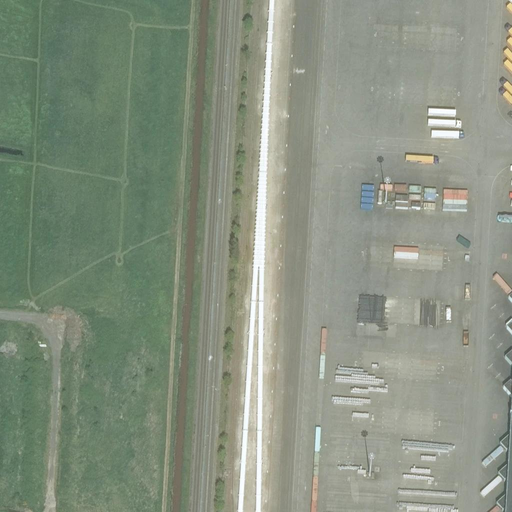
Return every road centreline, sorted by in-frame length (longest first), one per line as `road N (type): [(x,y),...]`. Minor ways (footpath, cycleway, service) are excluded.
road 1 (unknown): [(308,511),(328,141)]
road 2 (unknown): [(481,153),(462,511)]
road 3 (unknown): [(494,0),(481,153)]
road 4 (unknown): [(481,153),(328,141)]
road 5 (unknown): [(328,141),(334,0)]
